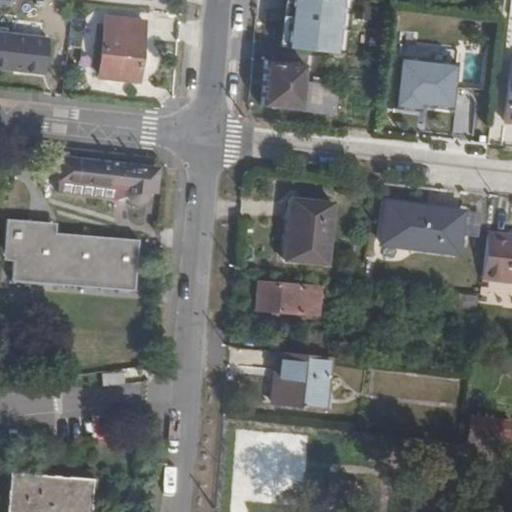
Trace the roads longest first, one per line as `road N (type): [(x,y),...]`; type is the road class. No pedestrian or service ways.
road 1 (residential): [(208,138),(176,511)]
road 2 (residential): [(511,169),(208,138)]
road 3 (residential): [(208,138),(0,113)]
road 4 (residential): [(220,0),(208,138)]
